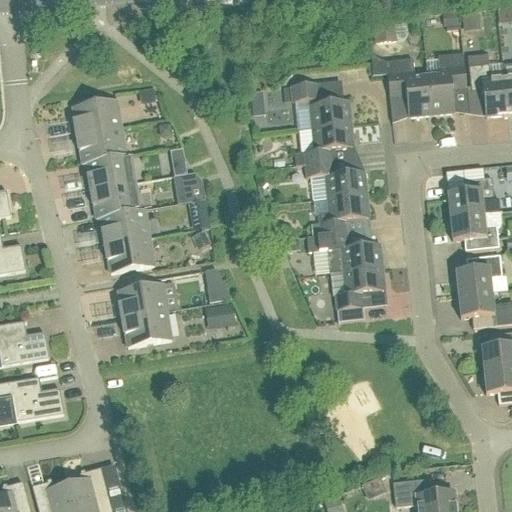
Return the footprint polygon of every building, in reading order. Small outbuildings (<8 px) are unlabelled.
[(427,81),(432,120),(454,118),(452,97),(467,95),(463,58),(438,61),(439,72),(438,73),(439,80),(427,81)] [(508,120),(504,83),(491,85),(489,59),(468,62),(471,97),(483,95),(486,123),(508,120)] [(405,102),(408,123),(432,120),(427,81),(414,82),(413,75),(412,63),(385,66),(389,104),(405,102)] [(319,105),(317,89),(290,92),(292,108),(319,105)] [(251,98),(252,109),(264,108),(263,96),(251,98)] [(76,141),(121,133),(116,105),(72,112),(75,125),(73,126),(76,141)] [(312,133),(351,129),(348,106),(310,110),(312,133)] [(296,171),(305,170),(331,167),(330,156),(353,153),(351,129),(312,133),(315,157),(295,159),(296,171)] [(125,161),(121,133),(76,141),(79,156),(80,156),(82,169),(87,168),(125,161)] [(182,154),(170,156),(172,165),(183,163),(182,154)] [(90,196),(135,188),(130,160),(125,161),(87,168),(89,180),(87,180),(90,196)] [(326,204),(366,200),(364,177),(333,181),(331,167),(305,170),(307,183),(324,182),(326,204)] [(450,223),(499,217),(498,203),(494,203),(491,182),(464,185),(465,197),(447,199),(450,223)] [(139,216),(139,215),(135,188),(90,196),(93,211),(94,211),(96,224),(101,223),(139,216)] [(0,223),(10,222),(6,196),(0,196),(0,223)] [(320,242),(346,239),(344,226),(368,224),(366,200),(326,204),(328,219),(318,220),(320,242)] [(104,251),(149,243),(144,215),(139,215),(139,216),(101,223),(103,235),(102,235),(104,251)] [(499,217),(450,223),(452,245),(464,244),(465,255),(499,251),(497,232),(500,228),(499,217)] [(207,221),(192,224),(194,235),(209,232),(207,221)] [(204,237),(193,243),(198,253),(209,248),(204,237)] [(343,277),(381,272),(379,249),(347,253),(346,239),(320,242),(307,243),(309,258),(327,256),(330,278),(343,277)] [(149,243),(104,251),(107,266),(108,266),(110,279),(154,272),(149,243)] [(0,253),(0,280),(25,276),(21,250),(0,253)] [(458,300),(492,296),(490,282),(502,280),(500,260),(466,263),(467,275),(455,276),(458,300)] [(343,277),(330,278),(332,302),(335,302),(336,315),(338,327),(364,325),(363,313),(361,298),(384,296),(381,272),(343,277)] [(209,307),(231,303),(219,280),(206,282),(209,307)] [(182,313),(175,286),(169,288),(176,314),(182,313)] [(121,324),(166,317),(161,288),(118,296),(120,309),(119,309),(121,324)] [(511,306),(493,309),(492,296),(458,300),(460,323),(472,322),(473,333),(507,329),(511,328),(511,306)] [(212,338),(240,336),(238,306),(210,308),(212,338)] [(166,317),(121,324),(124,340),(125,340),(127,353),(171,345),(166,317)] [(21,342),(18,328),(0,330),(0,371),(48,363),(44,338),(21,342)] [(483,375),(511,372),(511,337),(496,339),(498,350),(481,352),(483,375)] [(511,372),(483,375),(485,399),(497,397),(498,409),(511,407),(511,372)] [(36,398),(33,384),(0,389),(0,429),(6,428),(6,429),(63,419),(59,394),(36,398)] [(37,488),(48,485),(44,467),(33,469),(37,488)] [(67,489),(73,511),(110,511),(100,474),(79,479),(81,486),(67,489)] [(455,511),(453,496),(427,499),(425,485),(393,489),(395,511),(404,511),(416,511),(455,511)] [(73,511),(67,489),(54,493),(53,486),(32,492),(36,511),(73,511)] [(0,500),(0,511),(28,511),(22,487),(1,493),(3,499),(0,500)]
